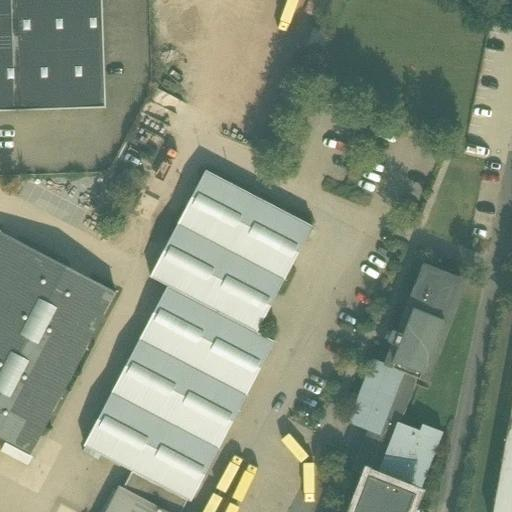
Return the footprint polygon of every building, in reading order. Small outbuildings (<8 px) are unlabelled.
[(101,0),(0,0),(0,112),(105,109),(101,0)] [(150,278),(168,288),(256,334),(312,228),(206,172),(150,278)] [(0,439),(30,455),(115,293),(0,232),(0,439)] [(417,379),(427,384),(467,282),(423,265),(397,333),(392,331),(387,343),(392,345),(384,365),(384,366),(417,379)] [(274,343),(256,334),(168,288),(84,447),(132,472),(188,501),(191,503),(274,343)] [(414,496),(417,497),(442,434),(422,426),(420,432),(399,425),(417,379),(384,366),(384,365),(372,360),(348,424),(368,431),(384,438),(368,477),(414,495),(414,496)] [(511,511),(511,406),(492,511),(511,511)] [(352,471),(368,477),(384,438),(368,431),(352,471)] [(164,511),(181,511),(188,501),(132,472),(123,490),(164,511)] [(407,511),(414,496),(414,495),(368,477),(354,511),(407,511)] [(164,511),(123,490),(120,488),(107,511),(164,511)]
